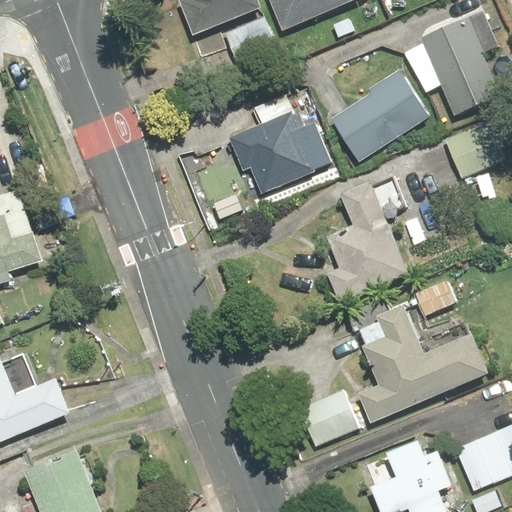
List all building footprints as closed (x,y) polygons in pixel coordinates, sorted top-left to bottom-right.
[(186,0),(198,33),(272,7),(268,0),(186,0)] [(277,0),(290,27),(351,0),(277,0)] [(478,16),(430,34),(464,120),(511,101),(478,16)] [(241,57),(279,42),(269,18),(231,33),(241,57)] [(336,114),(367,162),(440,115),(409,68),(336,114)] [(301,112),(233,140),(258,197),(325,168),(301,112)] [(511,141),(497,114),(448,140),(471,185),(511,163),(511,141)] [(15,120),(0,123),(0,145),(9,186),(29,181),(15,120)] [(335,265),(346,298),(422,273),(411,240),(391,180),(351,193),(363,228),(337,236),(346,261),(335,265)] [(0,273),(49,256),(41,232),(20,239),(11,215),(0,219),(0,273)] [(452,282),(419,295),(428,317),(461,304),(452,282)] [(0,326),(13,323),(0,285),(0,326)] [(361,389),(376,423),(502,368),(476,311),(433,329),(419,298),(400,306),(392,286),(348,305),(381,380),(361,389)] [(0,360),(0,443),(83,415),(69,375),(31,388),(19,354),(0,360)] [(302,405),(320,445),(368,424),(350,384),(302,405)] [(511,424),(460,444),(477,488),(511,475),(511,424)] [(436,452),(429,435),(395,448),(404,471),(377,481),(388,511),(400,511),(418,506),(420,511),(457,511),(448,488),(462,483),(449,448),(436,452)] [(110,511),(87,445),(28,465),(44,511),(110,511)] [(0,497),(0,500),(4,511),(29,511),(22,490),(0,497)] [(504,511),(510,509),(501,490),(475,502),(479,511),(504,511)]
